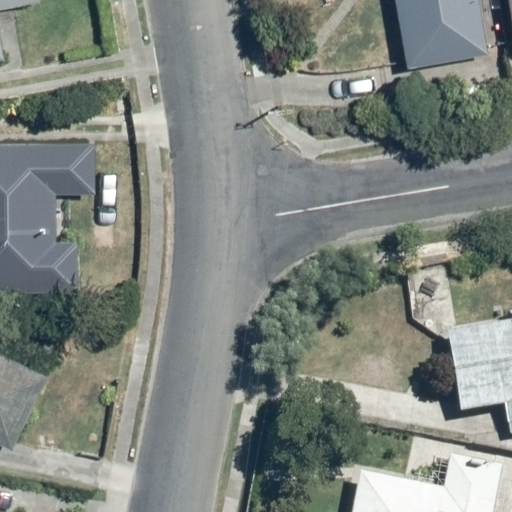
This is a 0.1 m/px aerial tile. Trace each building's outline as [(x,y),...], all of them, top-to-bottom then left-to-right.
[(41,0),(0,0),(0,60),(6,60),(0,28),(0,10),(42,3),(41,0)] [(490,55),(479,0),(396,0),(408,68),(490,55)] [(95,146),(0,146),(0,292),(78,292),(77,244),(57,244),(57,197),(95,197),(95,146)] [(511,314),(511,320),(446,332),(461,415),(503,408),(509,437),(511,436),(511,310),(511,314)] [(49,374),(0,351),(0,444),(13,451),(49,374)] [(443,490),(360,474),(353,511),(493,511),(502,467),(450,457),(443,490)]
